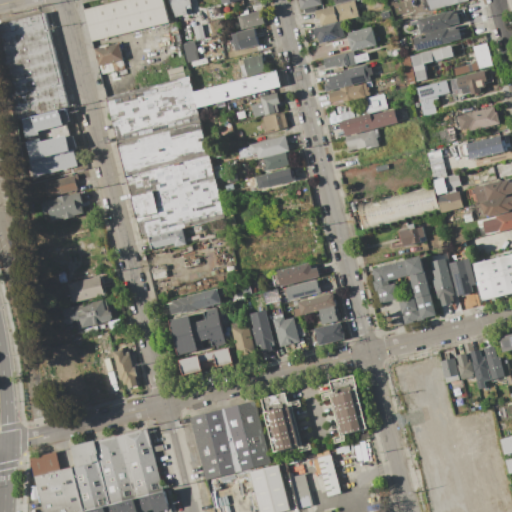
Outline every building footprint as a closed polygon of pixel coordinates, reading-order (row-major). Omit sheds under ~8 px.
[(84,10),(124,0),(163,0),(169,22),(92,41),(84,10)] [(169,0),(190,0),(192,5),(186,7),(188,14),(175,17),(174,10),(172,10),(169,0)] [(321,0),(322,4),(315,6),(316,10),(305,13),(304,8),(301,9),(298,0),(321,0)] [(316,11),(355,0),(360,16),(322,26),(319,18),(318,18),(316,11)] [(431,11),(428,0),(468,0),(469,1),(431,11)] [(417,19),(447,11),(447,12),(454,10),(455,14),(458,13),(461,23),(450,26),(451,27),(448,27),(425,33),(421,34),(417,19)] [(265,24),(242,30),(239,16),(262,11),(265,24)] [(380,13),(389,11),(391,17),(382,19),(380,13)] [(69,107),(14,121),(0,66),(0,24),(45,13),(69,107)] [(341,21),(345,36),(319,44),(317,36),(316,37),(313,29),(341,21)] [(202,25),(205,38),(196,40),(193,27),(202,25)] [(377,45),(351,52),(346,33),(372,26),(377,45)] [(448,27),(448,28),(456,26),(457,29),(459,29),(462,39),(452,41),(453,42),(417,51),(414,37),(422,35),(423,39),(427,38),(425,33),(448,27)] [(255,28),(259,45),(236,51),(232,34),(255,28)] [(184,44),(194,41),(199,60),(188,62),(184,44)] [(94,49),(119,43),(123,60),(99,66),(94,49)] [(473,47),(486,43),(493,66),(479,70),(473,47)] [(411,56),(453,45),(455,56),(425,64),(429,79),(418,82),(411,56)] [(387,51),(398,48),(400,55),(389,58),(387,51)] [(323,58),(347,52),(351,64),(342,67),(341,64),(326,68),(323,58)] [(355,56),(367,53),(369,60),(357,63),(355,56)] [(262,54),(267,72),(248,77),(243,59),(262,54)] [(340,89),(326,92),(323,84),(327,83),(325,77),(343,72),(342,70),(367,64),(368,68),(372,67),(373,74),(370,75),(371,80),(354,85),(340,89)] [(170,81),(167,70),(184,66),(186,77),(170,81)] [(485,70),(488,80),(483,81),(485,86),(479,88),(480,93),(471,95),(471,93),(464,95),(462,88),(459,89),(456,78),(485,70)] [(194,92),(278,71),(282,86),(198,107),(194,92)] [(142,238),(107,97),(170,81),(186,77),(190,77),(194,92),(198,107),(225,218),(183,228),(149,236),(142,238)] [(417,88),(447,80),(451,93),(438,96),(439,98),(433,100),(437,113),(425,116),(417,88)] [(363,99),(354,102),(354,100),(346,103),(345,101),(331,105),(328,93),(340,90),(340,89),(354,85),(354,86),(367,82),(371,95),(366,96),(367,98),(363,99)] [(254,117),(251,105),(262,103),(261,97),(278,93),(281,103),(277,104),(279,112),(265,116),(265,115),(254,117)] [(371,113),(367,114),(363,99),(367,98),(385,93),(389,108),(371,113)] [(457,116),(494,106),(496,112),(498,112),(501,123),(470,132),(468,127),(461,129),(457,116)] [(346,136),(344,129),(342,130),(339,121),(367,114),(371,113),(371,115),(395,108),(398,122),(346,136)] [(40,138),(39,130),(64,125),(61,110),(21,119),(26,141),(40,138)] [(262,117),(285,112),(288,127),(275,131),(274,129),(266,131),(262,117)] [(375,130),(379,145),(371,147),(371,146),(358,149),(358,148),(349,150),(345,137),(375,130)] [(26,143),(32,177),(76,168),(69,134),(26,143)] [(286,135),(290,152),(287,152),(264,158),(259,159),(257,152),(252,153),(249,144),(286,135)] [(466,144),(501,135),(505,151),(470,160),(466,144)] [(443,178),(434,180),(428,160),(434,158),(433,152),(441,150),(448,177),(443,178)] [(287,152),(290,165),(267,171),(264,158),(287,152)] [(256,177),(291,168),(294,180),(259,189),(256,177)] [(459,174),(462,186),(446,190),(443,178),(448,177),(459,174)] [(45,183),(74,175),(78,190),(49,197),(45,183)] [(477,203),(474,187),(503,180),(503,181),(509,180),(510,183),(511,182),(511,193),(506,195),(506,196),(480,202),(477,203)] [(363,183),(366,197),(353,200),(350,187),(363,183)] [(440,212),(364,230),(358,206),(434,187),(437,197),(440,212)] [(440,212),(437,197),(460,191),(464,206),(440,212)] [(81,192),(84,204),(82,204),(84,213),(75,215),(76,217),(65,220),(65,218),(53,221),(51,212),(44,214),(41,203),(81,192)] [(506,196),(507,197),(511,196),(511,209),(510,210),(510,212),(488,217),(487,214),(483,215),(480,202),(506,196)] [(495,216),(511,212),(511,228),(499,231),(495,216)] [(399,231),(408,229),(407,225),(414,224),(415,227),(423,225),(427,241),(403,247),(399,231)] [(183,228),(187,245),(176,247),(175,244),(153,249),(149,236),(183,228)] [(511,252),(511,293),(482,301),(472,263),(511,252)] [(437,315),(425,318),(425,319),(405,324),(399,299),(381,303),(378,290),(376,291),(374,281),(376,281),(372,269),(421,256),(437,315)] [(470,258),(476,284),(473,285),(474,293),(458,296),(450,263),(470,258)] [(277,270),(311,262),(312,268),(318,267),(320,277),(281,286),(277,270)] [(151,267),(153,284),(166,283),(164,266),(151,267)] [(450,272),(455,294),(450,296),(452,304),(442,306),(440,299),(438,299),(436,287),(437,287),(435,279),(440,278),(439,274),(450,272)] [(68,284),(100,275),(106,294),(73,303),(68,284)] [(317,280),(320,292),(289,300),(286,287),(317,280)] [(217,288),(221,303),(182,314),(181,312),(171,315),(169,304),(173,303),(173,301),(178,299),(178,298),(217,288)] [(336,306),(319,311),(297,317),(295,309),(300,308),(299,302),(333,292),(337,306),(336,306)] [(63,309),(103,298),(106,310),(109,309),(112,320),(78,329),(77,326),(79,326),(77,321),(73,322),(73,323),(67,325),(63,309)] [(340,321),(323,325),(319,311),(336,306),(340,321)] [(170,320),(194,314),(196,322),(207,320),(204,311),(217,308),(226,343),(213,347),(211,339),(201,341),(204,349),(179,355),(170,320)] [(266,310),(275,345),(272,346),(273,351),(264,353),(261,345),(257,346),(253,328),(254,328),(253,323),(255,322),(253,313),(266,310)] [(273,319),(274,318),(274,315),(283,313),(285,320),(294,317),(296,324),(299,337),(300,341),(280,346),(273,319)] [(231,324),(248,320),(256,354),(239,358),(231,324)] [(315,329),(341,322),(346,339),(320,346),(315,329)] [(299,337),(296,324),(303,323),(306,335),(299,337)] [(511,334),(511,350),(503,353),(500,338),(511,334)] [(491,380),(486,359),(487,359),(484,348),(494,345),(497,356),(499,356),(505,377),(491,380)] [(181,360),(229,348),(233,363),(217,367),(217,366),(203,369),(203,370),(185,375),(181,360)] [(113,352),(123,349),(125,356),(130,354),(134,368),(135,367),(137,376),(136,377),(138,386),(128,388),(127,384),(124,385),(123,380),(121,380),(113,352)] [(471,352),(480,349),(483,360),(485,359),(491,380),(484,381),(486,388),(479,390),(475,373),(472,363),(473,362),(471,352)] [(462,380),(458,366),(460,365),(457,355),(466,353),(469,362),(472,361),(472,363),(475,373),(473,374),(474,377),(462,380)] [(455,358),(460,380),(447,384),(441,361),(455,358)] [(414,386),(408,362),(393,366),(424,490),(507,470),(491,408),(454,417),(444,379),(414,386)] [(368,428),(344,434),(346,440),(335,443),(333,437),(341,435),(331,398),(323,400),(322,394),(333,391),(330,381),(354,375),(368,428)] [(261,399),(286,393),(288,403),(299,400),(301,406),(293,408),(303,446),(310,444),(311,449),(301,452),(299,446),(275,452),(261,399)] [(238,471),(223,409),(256,401),(271,463),(238,471)] [(190,417),(223,409),(238,471),(205,480),(190,417)] [(138,498),(127,453),(122,434),(148,428),(164,492),(138,498)] [(111,505),(100,459),(95,441),(122,434),(127,453),(138,498),(111,505)] [(507,473),(511,472),(511,436),(499,439),(502,454),(511,452),(511,457),(505,459),(507,473)] [(83,511),(72,466),(76,466),(71,447),(95,441),(100,459),(111,505),(83,511)] [(34,476),(29,458),(56,452),(61,469),(34,476)] [(331,454),(341,493),(328,496),(318,458),(331,454)] [(282,511),(260,511),(251,472),(280,465),(291,510),(282,511)] [(42,511),(34,476),(61,469),(72,466),(83,511),(42,511)] [(291,477),(305,473),(313,505),(299,509),(291,477)] [(151,495),(166,491),(171,510),(161,511),(155,511),(155,510),(151,495)] [(138,511),(135,499),(151,495),(155,510),(149,511),(138,511)] [(120,511),(118,503),(135,499),(138,511),(120,511)] [(107,511),(106,507),(118,503),(120,511),(107,511)]
